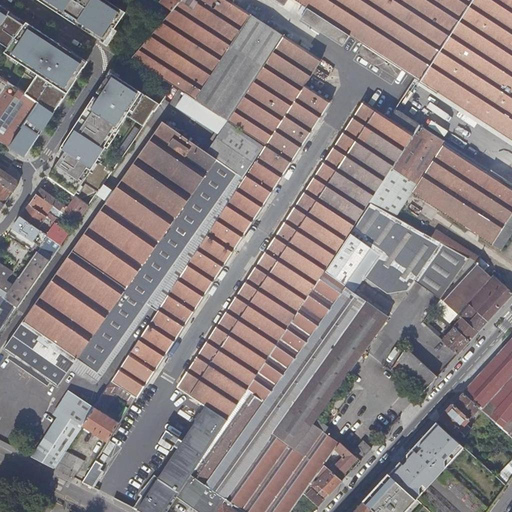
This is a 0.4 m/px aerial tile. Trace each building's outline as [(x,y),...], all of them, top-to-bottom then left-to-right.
[(39,0),(104,43),(114,29),(115,29),(126,13),(107,0),(39,0)] [(183,0),(171,14),(170,13),(131,59),(172,86),(173,87),(196,101),(231,47),(242,30),(224,18),(233,3),(235,0),(275,0),(285,6),(288,0),(293,0),(308,9),(302,17),(344,45),(350,37),(364,46),(359,54),(365,58),(364,60),(373,66),(375,64),(397,79),(402,70),(416,80),(421,83),(474,0),(183,0)] [(163,0),(160,4),(172,12),(181,0),(163,0)] [(511,0),(474,0),(421,83),(438,94),(439,95),(511,141),(511,0)] [(252,15),(233,3),(224,18),(242,30),(252,15)] [(0,48),(39,75),(26,95),(39,104),(10,146),(26,157),(85,63),(23,23),(8,14),(0,8),(0,48)] [(252,16),(231,47),(264,68),(284,36),(252,16)] [(231,47),(196,101),(195,101),(224,120),(228,122),(228,123),(229,122),(253,85),(285,37),(284,36),(264,68),(231,47)] [(132,353),(112,383),(136,398),(137,399),(145,388),(162,361),(188,321),(201,302),(228,262),(241,242),(267,202),(280,182),(293,162),(298,154),(313,132),(318,125),(332,102),(328,99),(329,97),(327,95),(325,98),(321,95),(323,93),(320,91),(319,94),(313,90),(315,88),(313,86),(311,88),(306,85),(302,92),(301,92),(322,61),(285,37),(253,85),(229,122),(266,146),(132,353)] [(48,178),(77,198),(81,201),(97,191),(111,171),(98,162),(127,117),(143,128),(158,105),(110,75),(99,91),(56,156),(60,160),(56,166),(48,178)] [(0,101),(11,85),(0,77),(0,101)] [(0,139),(10,146),(39,104),(26,95),(11,85),(0,101),(0,139)] [(195,101),(186,95),(180,105),(218,130),(224,120),(195,101)] [(391,120),(389,119),(364,103),(178,388),(192,397),(207,407),(185,442),(180,450),(160,480),(155,477),(148,489),(152,491),(148,498),(144,495),(135,509),(140,511),(167,511),(178,497),(192,476),(350,234),(352,232),(371,203),(393,169),(413,138),(399,128),(400,126),(391,120)] [(399,128),(413,138),(413,135),(419,126),(399,112),(396,113),(391,120),(400,126),(399,128)] [(211,140),(214,142),(226,123),(228,122),(224,120),(218,130),(211,140)] [(115,192),(108,202),(32,311),(5,350),(59,387),(75,363),(78,359),(100,373),(237,173),(241,175),(243,176),(262,147),(226,123),(214,142),(207,153),(163,122),(115,192)] [(418,185),(445,143),(430,133),(420,127),(413,138),(393,169),(418,185)] [(511,186),(493,174),(445,143),(418,185),(413,193),(501,251),(511,234),(511,186)] [(18,181),(0,168),(0,185),(1,184),(14,193),(18,186),(18,181)] [(397,218),(413,193),(418,185),(393,169),(371,203),(397,218)] [(237,173),(100,373),(103,376),(241,175),(237,173)] [(0,200),(6,204),(14,193),(1,184),(0,185),(0,200)] [(105,185),(97,195),(101,198),(108,202),(115,192),(109,187),(105,185)] [(41,187),(36,194),(64,214),(78,223),(83,215),(82,214),(88,206),(81,201),(77,198),(70,208),(65,205),(66,205),(41,187)] [(36,194),(29,205),(46,216),(57,224),(60,226),(63,222),(60,220),(64,214),(36,194)] [(433,238),(397,218),(371,203),(352,232),(363,239),(361,242),(372,250),(381,257),(365,279),(388,295),(409,291),(416,281),(442,243),(433,238)] [(29,205),(21,217),(37,228),(46,216),(29,205)] [(78,223),(64,214),(60,220),(63,222),(60,226),(70,233),(78,223)] [(21,233),(36,244),(41,247),(45,241),(48,236),(37,228),(21,217),(14,227),(22,233),(21,233)] [(57,224),(48,236),(62,246),(70,233),(60,226),(57,224)] [(436,232),(433,238),(442,243),(470,259),(477,262),(480,258),(436,232)] [(329,460),(336,450),(340,444),(326,434),(317,427),(318,425),(315,423),(389,318),(371,305),(355,294),(345,288),(372,250),(361,242),(350,234),(192,476),(227,500),(244,511),(292,511),(304,494),(312,484),(325,465),(329,460)] [(41,247),(16,283),(6,299),(17,306),(18,307),(62,246),(48,236),(45,241),(41,247)] [(470,259),(442,243),(416,281),(442,300),(454,282),(470,259)] [(381,257),(372,250),(345,288),(355,294),(365,279),(381,257)] [(489,266),(480,258),(477,262),(487,268),(489,266)] [(470,342),(489,322),(479,313),(469,303),(492,278),(490,276),(485,271),(487,268),(477,262),(470,259),(454,282),(456,285),(442,300),(434,310),(454,328),(470,342)] [(0,294),(6,299),(16,283),(11,280),(12,271),(1,264),(0,264),(0,294)] [(507,282),(498,274),(494,271),(494,272),(490,276),(492,278),(469,303),(479,313),(489,322),(511,297),(511,292),(504,285),(507,282)] [(0,294),(0,332),(17,306),(6,299),(0,294)] [(459,355),(470,342),(454,328),(442,341),(459,355)] [(511,341),(464,394),(480,409),(511,437),(511,341)] [(421,396),(438,377),(407,349),(392,369),(421,396)] [(78,359),(75,363),(84,369),(84,370),(96,379),(100,373),(78,359)] [(86,428),(109,442),(110,441),(123,419),(121,418),(118,422),(104,413),(113,399),(111,398),(115,393),(128,401),(128,402),(132,405),(136,398),(112,383),(96,408),(96,407),(83,426),(84,426),(82,428),(85,430),(86,428)] [(83,425),(83,426),(96,407),(70,392),(58,409),(63,412),(59,419),(39,449),(34,457),(55,468),(83,425)] [(454,404),(470,419),(480,409),(464,394),(454,404)] [(454,404),(440,419),(457,433),(460,430),(466,435),(472,429),(466,423),(470,419),(454,404)] [(54,416),(59,419),(63,412),(58,409),(54,416)] [(317,427),(326,434),(331,427),(322,420),(318,425),(317,427)] [(454,437),(438,422),(402,461),(390,475),(417,500),(419,498),(426,491),(437,478),(444,471),(465,448),(454,437)] [(67,451),(82,428),(84,426),(83,426),(83,425),(55,468),(56,469),(67,451)] [(180,450),(185,442),(172,433),(167,441),(180,450)] [(112,442),(105,453),(110,456),(117,445),(112,442)] [(365,457),(373,449),(365,442),(358,450),(365,457)] [(345,473),(358,458),(341,443),(340,444),(336,450),(344,457),(337,465),(345,473)] [(75,470),(79,472),(86,461),(67,451),(56,469),(71,477),(75,470)] [(109,458),(105,455),(101,461),(106,464),(109,458)] [(330,470),(333,473),(337,469),(334,466),(329,460),(325,465),(330,470)] [(84,483),(94,488),(104,472),(101,470),(104,465),(97,461),(84,483)] [(511,462),(498,478),(507,486),(511,479),(511,462)] [(315,486),(330,470),(325,465),(312,484),(315,486)] [(319,508),(343,482),(333,473),(330,470),(315,486),(312,484),(304,494),(319,508)] [(390,475),(364,502),(374,511),(406,511),(410,508),(417,500),(390,475)] [(192,476),(178,497),(200,511),(219,511),(227,500),(192,476)] [(315,511),(319,508),(304,494),(292,511),(315,511)] [(244,511),(227,500),(219,511),(244,511)] [(374,511),(364,502),(355,511),(374,511)]
